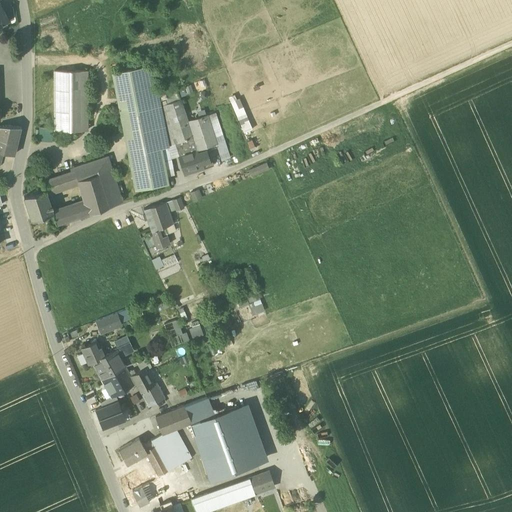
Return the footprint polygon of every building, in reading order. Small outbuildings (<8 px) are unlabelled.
[(0,25),(9,20),(0,4),(0,25)] [(112,72),(135,190),(167,183),(166,176),(163,160),(160,147),(167,146),(159,105),(151,65),(112,72)] [(55,130),(88,130),(88,70),(55,70),(55,129),(55,130)] [(239,97),(230,100),(236,116),(245,112),(239,97)] [(186,140),(193,137),(188,123),(180,98),(164,104),(177,142),(186,140)] [(177,142),(164,104),(159,105),(167,146),(168,146),(175,143),(177,142)] [(216,114),(204,118),(214,147),(219,162),(230,158),(216,114)] [(204,118),(188,123),(193,137),(197,149),(199,156),(206,154),(205,150),(214,147),(204,118)] [(0,138),(17,142),(21,128),(19,127),(8,125),(0,126),(0,138)] [(39,141),(53,142),(54,129),(40,127),(39,141)] [(186,140),(190,151),(197,149),(193,137),(186,140)] [(14,154),(17,142),(0,138),(0,159),(2,151),(14,154)] [(175,143),(168,146),(170,158),(179,155),(175,143)] [(170,159),(170,158),(168,146),(167,146),(160,147),(163,160),(170,159)] [(199,156),(197,149),(190,151),(179,155),(183,169),(194,165),(195,170),(203,167),(199,156)] [(199,156),(203,167),(209,165),(206,154),(199,156)] [(76,180),(79,179),(99,173),(111,169),(107,156),(72,167),(73,170),(76,180)] [(174,174),(170,159),(163,160),(166,176),(174,174)] [(266,161),(248,169),(251,176),(269,169),(266,161)] [(111,169),(99,173),(109,206),(122,202),(111,169)] [(77,182),(76,180),(73,170),(41,181),(44,190),(45,190),(46,193),(77,182)] [(79,179),(86,201),(90,212),(109,206),(99,173),(79,179)] [(198,188),(189,191),(193,200),(202,197),(198,188)] [(23,197),(32,220),(52,213),(53,213),(52,212),(46,193),(45,190),(44,190),(23,197)] [(175,209),(176,210),(183,208),(179,197),(173,199),(175,209)] [(175,209),(173,199),(166,202),(169,211),(175,209)] [(86,201),(73,205),(77,217),(90,212),(86,201)] [(144,209),(151,230),(158,228),(165,226),(173,223),(169,211),(166,202),(144,209)] [(73,205),(65,208),(69,219),(77,217),(73,205)] [(55,223),(69,219),(65,208),(52,212),(53,213),(52,213),(55,223)] [(175,231),(173,223),(165,226),(167,233),(175,231)] [(167,233),(165,226),(158,228),(161,237),(166,235),(168,235),(167,233)] [(161,237),(158,228),(151,230),(153,238),(156,249),(169,244),(166,235),(161,237)] [(174,254),(161,260),(163,265),(164,268),(178,262),(174,254)] [(151,259),(155,269),(163,265),(161,260),(159,256),(151,259)] [(246,296),(236,299),(238,305),(248,302),(246,296)] [(260,298),(248,302),(252,315),(264,311),(260,298)] [(171,305),(164,308),(168,317),(174,314),(171,305)] [(126,309),(117,312),(120,321),(129,317),(126,309)] [(95,321),(100,333),(115,327),(117,322),(120,321),(117,312),(98,320),(95,321)] [(177,319),(171,321),(176,335),(180,334),(182,333),(177,319)] [(199,323),(188,327),(192,337),(203,333),(199,323)] [(186,332),(182,333),(180,334),(183,342),(189,340),(186,332)] [(126,337),(114,342),(117,348),(117,347),(129,343),(126,337)] [(97,341),(90,344),(96,356),(98,355),(100,357),(104,355),(101,348),(97,341)] [(118,349),(121,356),(133,350),(129,342),(129,343),(117,347),(118,349)] [(87,361),(89,364),(92,362),(93,362),(92,361),(97,359),(96,356),(90,344),(87,346),(86,344),(81,347),(82,348),(81,348),(83,352),(87,361)] [(104,355),(114,372),(124,366),(119,357),(115,350),(104,355)] [(87,361),(83,352),(76,355),(80,364),(87,361)] [(186,354),(178,357),(181,364),(189,360),(186,354)] [(92,362),(101,379),(114,372),(104,355),(100,357),(98,355),(96,356),(97,359),(92,361),(93,362),(92,362)] [(143,368),(145,370),(150,367),(146,358),(136,362),(140,370),(143,368)] [(135,383),(134,382),(128,372),(125,366),(124,366),(114,372),(125,389),(135,383)] [(137,382),(141,391),(152,385),(145,370),(143,368),(140,370),(135,372),(132,374),(136,381),(137,382)] [(134,382),(136,381),(132,374),(135,372),(133,369),(128,372),(134,382)] [(101,379),(111,396),(115,394),(125,389),(114,372),(101,379)] [(156,383),(152,385),(141,391),(142,391),(149,404),(163,396),(156,383)] [(100,402),(102,406),(117,400),(118,400),(115,394),(111,396),(100,402)] [(135,394),(129,397),(133,405),(139,401),(135,394)] [(208,396),(184,405),(190,422),(214,414),(208,396)] [(102,406),(95,409),(102,427),(124,418),(117,400),(102,406)] [(247,402),(238,405),(258,463),(268,459),(247,402)] [(155,416),(162,433),(167,431),(176,428),(190,423),(190,422),(184,405),(155,416)] [(210,480),(258,463),(238,405),(214,414),(190,422),(190,423),(210,480)] [(176,428),(167,431),(183,462),(191,458),(176,428)] [(159,475),(183,462),(167,431),(162,433),(162,434),(152,439),(148,441),(148,442),(143,444),(147,452),(158,473),(159,475)] [(127,463),(127,464),(131,462),(133,460),(147,452),(143,444),(138,437),(118,449),(126,463),(127,463)] [(146,487),(133,460),(127,463),(121,466),(139,505),(167,490),(161,479),(146,487)] [(269,471),(253,476),(259,491),(274,486),(269,471)] [(255,493),(259,491),(253,476),(249,477),(249,478),(255,493)] [(191,498),(195,511),(204,511),(210,510),(255,494),(255,493),(249,478),(191,498)] [(159,504),(162,510),(173,506),(170,500),(159,504)]
